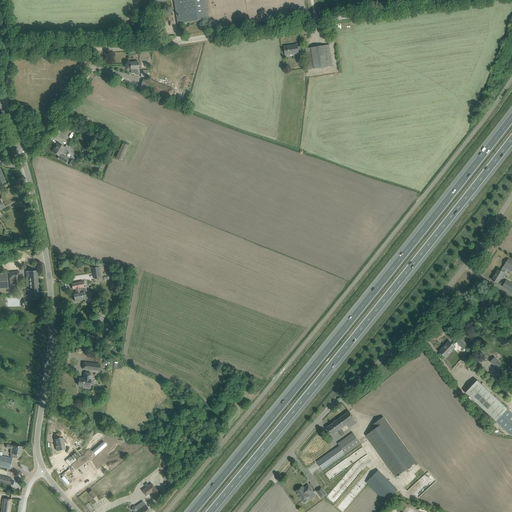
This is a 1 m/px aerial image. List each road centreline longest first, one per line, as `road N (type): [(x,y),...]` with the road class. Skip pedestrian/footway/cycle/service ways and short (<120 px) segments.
road 1 (motorway): [(511,116),(192,511)]
road 2 (unclassified): [(21,153),(107,48),(460,0)]
road 3 (motorway): [(212,511),(511,141)]
road 4 (unclassified): [(241,511),(329,408),(422,320),(511,198)]
road 5 (unclassified): [(76,511),(36,459),(50,290),(21,153)]
